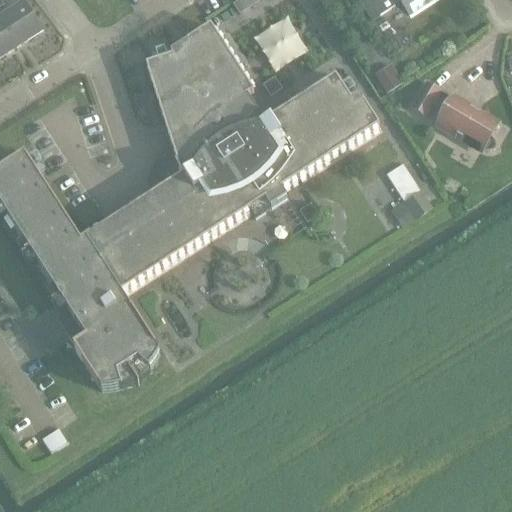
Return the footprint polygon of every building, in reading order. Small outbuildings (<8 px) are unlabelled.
[(121,0),(93,0),(90,2),(103,21),(125,6),(121,0)] [(241,0),(232,6),(239,16),(263,0),(241,0)] [(359,0),(356,2),(370,24),(380,17),(401,4),(410,19),(439,0),(359,0)] [(0,16),(0,17),(19,47),(44,31),(25,1),(0,16)] [(0,59),(19,47),(0,17),(0,59)] [(0,175),(0,206),(61,301),(77,325),(81,330),(70,337),(77,349),(75,350),(103,393),(110,393),(116,392),(124,390),(120,377),(140,364),(150,373),(155,367),(159,361),(162,355),(134,312),(133,312),(122,295),(251,212),(248,207),(263,197),(272,210),(289,199),(283,191),(381,128),(365,103),(364,104),(360,96),(352,101),(337,78),(271,121),(271,122),(266,125),(249,99),(255,95),(212,28),(188,44),(172,55),(173,59),(147,68),(183,178),(85,242),(86,243),(83,245),(26,158),(0,175)] [(382,98),(403,85),(392,67),(375,77),(380,84),(375,87),(382,98)] [(441,93),(427,85),(411,111),(425,119),(441,93)] [(454,101),(439,128),(482,153),(483,151),(486,153),(489,153),(493,152),(496,151),(496,147),(495,144),(493,141),(490,139),(497,127),(454,101)] [(387,177),(414,219),(430,208),(403,166),(387,177)] [(44,441),(53,455),(70,444),(61,430),(44,441)]
